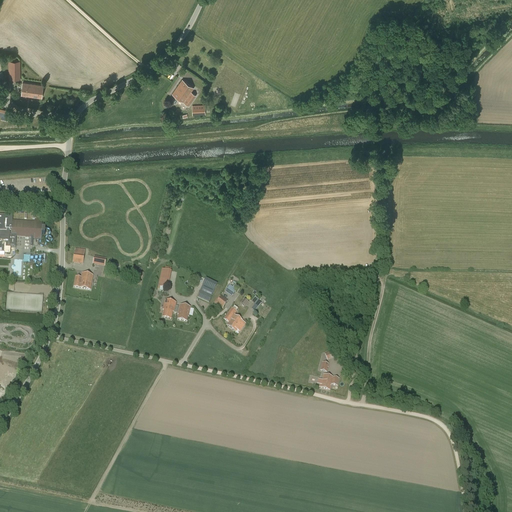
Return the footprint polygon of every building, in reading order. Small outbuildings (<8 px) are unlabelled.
[(20,62),(8,62),(8,80),(20,80),(20,62)] [(172,94),(189,106),(196,96),(191,92),(194,88),(182,80),(172,94)] [(23,83),(21,95),(41,98),(43,86),(23,83)] [(192,106),(192,116),(205,115),(205,105),(192,106)] [(0,116),(8,118),(10,111),(0,108),(0,116)] [(0,243),(6,244),(6,248),(16,248),(16,237),(31,238),(31,239),(31,245),(32,245),(33,240),(40,240),(41,240),(42,234),(45,235),(45,232),(45,229),(42,228),(42,223),(43,220),(35,219),(34,222),(12,221),(13,216),(0,214),(0,243)] [(75,249),(74,255),(73,262),(83,264),(85,251),(75,249)] [(93,264),(105,266),(106,259),(94,256),(93,264)] [(141,267),(135,266),(132,277),(142,280),(144,273),(139,272),(141,267)] [(162,269),(158,286),(168,288),(172,271),(162,269)] [(74,287),(90,290),(93,276),(82,274),(82,278),(76,277),(74,287)] [(206,279),(197,297),(209,303),(217,284),(206,279)] [(229,286),(225,292),(232,297),(238,288),(234,285),(232,288),(229,286)] [(220,295),(214,303),(222,309),(228,301),(220,295)] [(261,303),(258,301),(259,300),(255,297),(253,300),(251,302),(255,305),(252,308),(255,311),(261,303)] [(165,300),(163,310),(164,310),(162,318),(171,320),(173,312),(174,313),(176,303),(165,300)] [(178,314),(181,315),(179,321),(186,322),(187,316),(188,316),(190,308),(180,305),(178,314)] [(224,319),(228,323),(226,326),(235,332),(243,321),(234,315),(237,312),(232,308),(224,319)] [(8,358),(16,359),(17,352),(10,351),(8,358)] [(322,362),(320,371),(327,372),(327,370),(328,367),(328,368),(329,364),(322,362)] [(10,371),(13,372),(12,374),(15,375),(19,367),(13,365),(10,371)] [(320,383),(319,388),(330,391),(331,385),(333,377),(324,375),(321,384),(320,383)] [(8,388),(13,381),(7,377),(2,384),(8,388)] [(331,385),(337,386),(339,379),(333,377),(331,385)]
